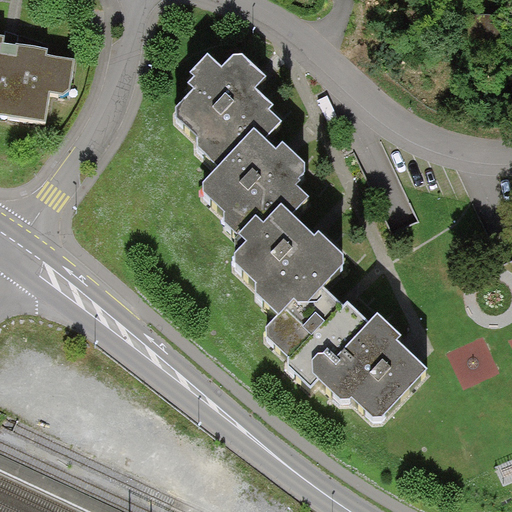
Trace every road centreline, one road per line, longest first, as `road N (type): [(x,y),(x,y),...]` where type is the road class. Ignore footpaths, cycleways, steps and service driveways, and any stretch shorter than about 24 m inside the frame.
road 1 (secondary): [(353,511),(17,249)]
road 2 (residential): [(17,249),(103,122),(126,65),(135,0)]
